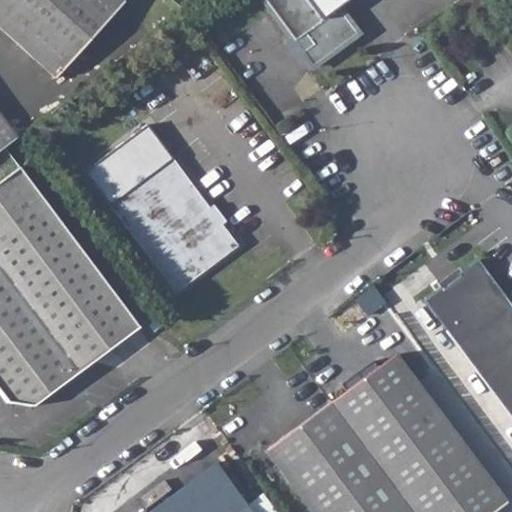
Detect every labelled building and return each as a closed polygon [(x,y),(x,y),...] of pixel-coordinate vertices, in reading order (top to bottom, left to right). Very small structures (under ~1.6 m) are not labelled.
[(118,0),(0,0),(0,29),(54,79),(122,4),(118,0)] [(307,49),(302,53),(312,66),(356,34),(337,8),(348,0),(262,0),(293,41),(299,38),(304,33),(312,45),(307,49)] [(457,0),(451,5),(461,19),(482,3),(479,0),(457,0)] [(299,38),(307,49),(312,45),(304,33),(299,38)] [(0,114),(0,150),(17,138),(0,114)] [(108,207),(172,159),(146,126),(83,173),(108,207)] [(172,159),(108,207),(174,294),(236,247),(220,225),(216,228),(204,211),(208,208),(172,159)] [(18,167),(0,180),(0,395),(6,403),(32,407),(138,328),(18,167)] [(204,211),(216,228),(220,225),(225,222),(212,205),(208,208),(204,211)] [(440,287),(421,301),(511,421),(511,308),(476,260),(456,274),(457,276),(441,289),(440,287)] [(329,403),(410,511),(493,511),(505,503),(395,354),(329,403)] [(262,452),(307,511),(410,511),(329,403),(262,452)] [(234,511),(244,505),(212,462),(145,511),(234,511)]
